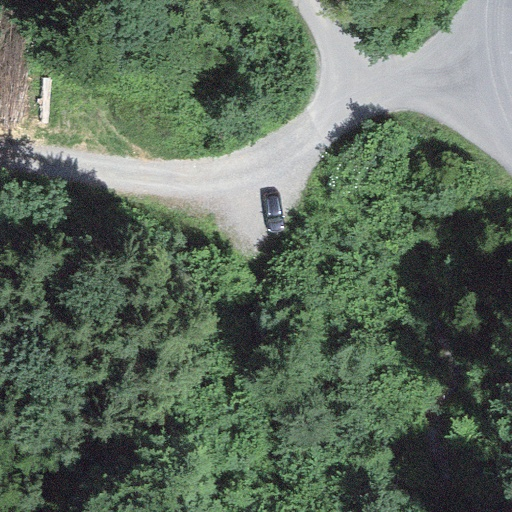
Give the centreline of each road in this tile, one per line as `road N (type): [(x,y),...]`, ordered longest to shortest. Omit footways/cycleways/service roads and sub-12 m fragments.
road 1 (track): [(361,74),(318,144),(260,165),(0,159)]
road 2 (track): [(304,0),(326,40),(361,74),(394,78),(488,66)]
road 3 (unclassified): [(502,0),(488,66),(497,115),(511,136)]
